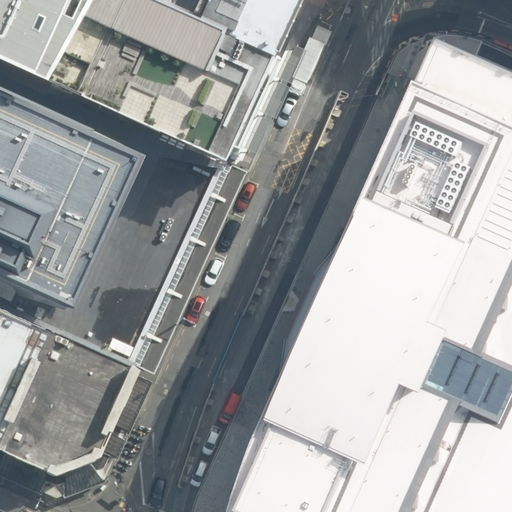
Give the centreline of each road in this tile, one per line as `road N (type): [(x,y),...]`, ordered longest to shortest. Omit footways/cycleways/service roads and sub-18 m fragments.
road 1 (secondary): [(352,64),(212,369),(162,511)]
road 2 (unclassified): [(511,44),(428,23),(384,36),(352,64)]
